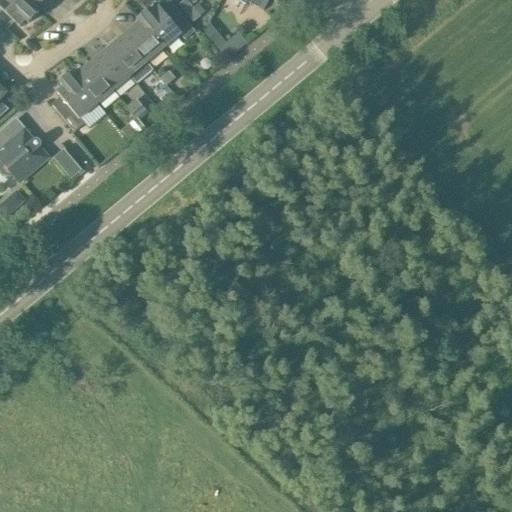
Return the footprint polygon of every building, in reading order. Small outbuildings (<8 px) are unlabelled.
[(39,13),(24,0),(0,0),(0,25),(2,27),(10,18),(19,27),(25,20),(29,24),(39,13)] [(24,0),(39,13),(39,12),(36,9),(43,0),(24,0)] [(186,14),(193,7),(187,0),(184,0),(179,5),(186,14)] [(167,17),(159,7),(152,12),(149,9),(138,18),(163,49),(180,35),(185,40),(195,32),(176,9),(167,17)] [(193,7),(186,14),(194,23),(201,17),(193,7)] [(147,63),(163,49),(138,18),(137,18),(140,22),(124,36),(147,63)] [(137,84),(153,70),(147,63),(124,36),(108,50),(130,77),(137,84)] [(114,90),(130,77),(108,50),(91,63),(114,90)] [(114,90),(91,63),(75,77),(72,73),(71,74),(97,104),(114,90)] [(167,85),(175,79),(170,72),(162,79),(167,85)] [(74,132),(85,124),(80,119),(97,104),(71,74),(60,83),(63,87),(56,92),(65,102),(56,110),(74,132)] [(0,117),(9,109),(0,100),(0,99),(6,93),(0,87),(0,117)] [(133,114),(142,106),(137,100),(128,108),(133,114)] [(134,138),(145,128),(137,119),(126,128),(134,138)] [(16,120),(0,133),(0,159),(1,161),(0,173),(5,178),(16,178),(20,183),(48,158),(40,149),(42,146),(43,144),(42,142),(41,141),(39,139),(37,139),(32,139),(16,120)] [(7,199),(0,205),(0,209),(7,218),(16,209),(7,199)]
